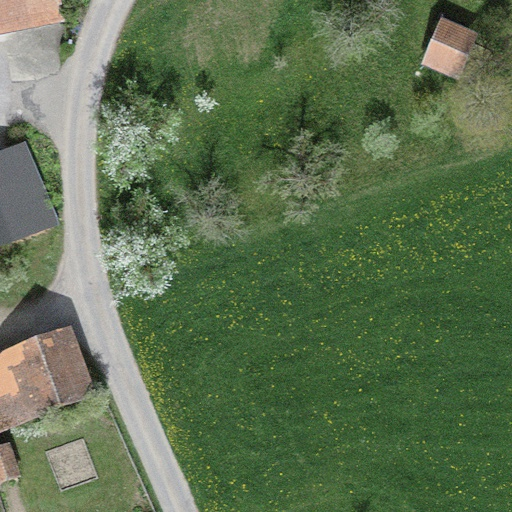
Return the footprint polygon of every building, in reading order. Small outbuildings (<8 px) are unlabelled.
[(0,0),(0,14),(55,4),(54,0),(0,0)] [(453,72),(467,39),(442,28),(428,61),(453,72)] [(22,152),(0,161),(0,231),(3,230),(8,241),(52,223),(22,152)] [(63,352),(22,368),(39,414),(80,399),(63,352)] [(0,488),(12,484),(0,447),(0,488)]
